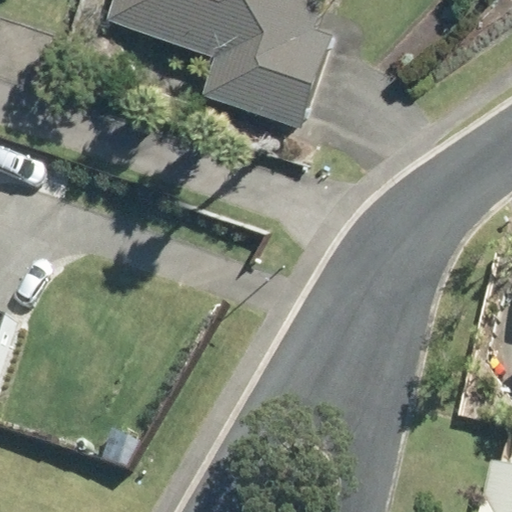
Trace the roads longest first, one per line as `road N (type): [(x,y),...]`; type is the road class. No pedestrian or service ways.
road 1 (residential): [(213,511),(264,422),(358,310)]
road 2 (residential): [(358,310),(423,218),(511,145)]
road 3 (residential): [(358,310),(369,428),(347,511)]
